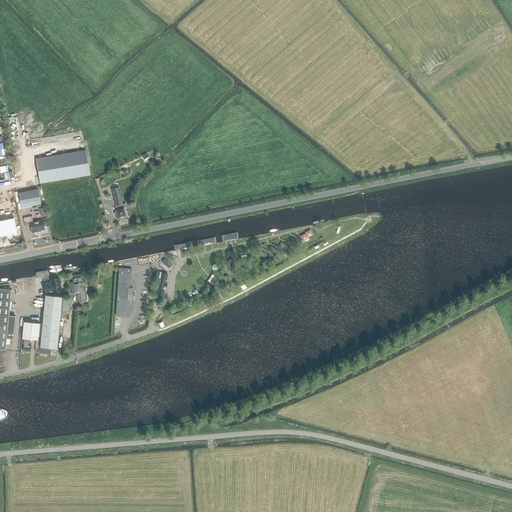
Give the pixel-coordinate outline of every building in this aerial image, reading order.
[(85,150),(36,158),(40,183),(90,175),(85,150)] [(141,155),(145,161),(150,158),(146,152),(141,155)] [(116,216),(117,218),(118,219),(119,218),(120,218),(122,217),(123,218),(125,217),(125,216),(126,216),(125,211),(125,210),(125,209),(124,208),(124,207),(123,207),(122,204),(123,204),(118,185),(111,187),(115,205),(116,205),(117,209),(115,209),(116,212),(115,212),(116,215),(117,216),(116,216)] [(38,189),(18,193),(21,208),(41,204),(38,189)] [(37,232),(37,231),(45,229),(44,227),(45,227),(44,226),(43,220),(33,222),(32,217),(23,218),(25,227),(31,226),(32,233),(37,232)] [(14,219),(0,221),(0,236),(7,236),(7,237),(8,237),(9,237),(10,237),(11,237),(11,236),(11,235),(17,234),(14,219)] [(305,232),(306,234),(305,235),(305,234),(300,236),(303,241),(307,239),(306,237),(307,237),(308,237),(312,235),(310,230),(305,232)] [(190,242),(191,247),(215,243),(214,237),(190,242)] [(190,242),(167,246),(168,251),(174,250),(175,250),(191,247),(190,242)] [(144,256),(168,251),(167,246),(143,251),(144,256)] [(228,264),(236,262),(233,250),(229,251),(232,259),(227,261),(228,264)] [(120,260),(144,256),(143,251),(120,255),(120,260)] [(162,262),(169,268),(172,265),(165,259),(162,262)] [(126,273),(131,273),(131,269),(119,268),(115,315),(128,316),(129,300),(131,301),(132,288),(130,288),(131,276),(126,275),(126,273)] [(166,279),(167,274),(161,273),(157,297),(164,298),(165,290),(163,290),(164,287),(166,287),(167,283),(165,283),(165,279),(166,279)] [(73,282),(70,283),(72,294),(77,293),(79,301),(86,300),(83,284),(85,284),(85,280),(82,281),(81,275),(72,276),(73,282)] [(209,282),(215,285),(219,279),(214,276),(209,282)] [(49,283),(43,285),(45,294),(61,291),(58,277),(50,279),(51,284),(49,285),(49,283)] [(0,349),(5,350),(6,338),(12,339),(14,317),(8,316),(9,306),(11,306),(11,302),(10,302),(11,290),(0,288),(0,349)] [(62,297),(45,295),(40,348),(38,348),(38,340),(37,340),(39,324),(23,322),(22,339),(21,344),(23,344),(22,352),(30,352),(31,345),(28,345),(29,339),(36,340),(35,351),(37,353),(50,354),(51,349),(56,350),(62,297)]
